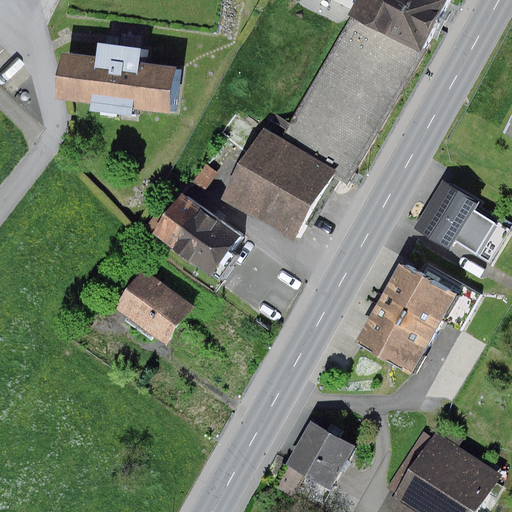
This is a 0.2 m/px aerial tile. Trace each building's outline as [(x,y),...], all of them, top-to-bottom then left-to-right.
[(332,0),(357,12),(280,140),(337,173),(350,180),(426,50),(451,0),(332,0)] [(105,60),(69,56),(64,102),(177,115),(183,68),(152,64),(154,52),(107,46),(105,60)] [(280,140),(265,132),(224,201),(296,242),(337,173),(280,140)] [(224,136),(194,178),(206,187),(226,158),(234,164),(244,150),(224,136)] [(478,202),(443,182),(438,191),(414,232),(449,252),(455,241),(473,210),(478,202)] [(245,237),(186,193),(178,204),(168,197),(143,231),(155,239),(159,233),(217,275),(245,237)] [(499,225),(473,210),(455,241),(482,256),(499,225)] [(422,275),(404,264),(360,342),(414,372),(444,319),(461,328),(479,295),(427,266),(422,275)] [(190,308),(135,267),(107,306),(162,347),(190,308)] [(327,430),(311,421),(275,486),(321,511),(356,448),(338,438),(342,431),(330,424),(327,430)] [(478,511),(501,476),(437,435),(391,507),(398,511),(478,511)]
